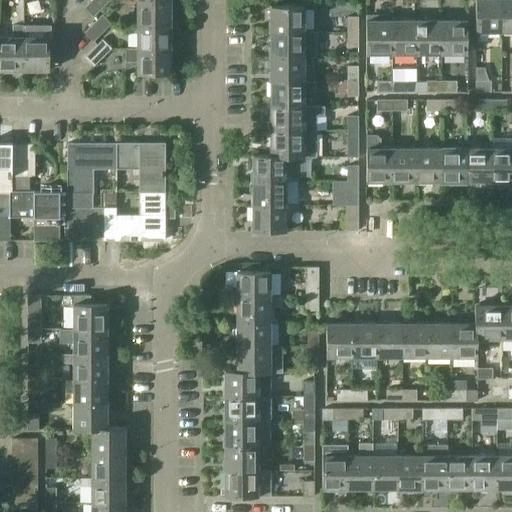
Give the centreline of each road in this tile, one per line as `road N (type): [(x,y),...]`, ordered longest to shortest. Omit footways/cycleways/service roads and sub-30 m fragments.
road 1 (residential): [(511,268),(435,268),(382,246),(209,248)]
road 2 (residential): [(166,275),(167,511)]
road 3 (residential): [(0,109),(211,109)]
road 4 (residential): [(0,277),(166,275)]
road 5 (residential): [(211,109),(209,248)]
